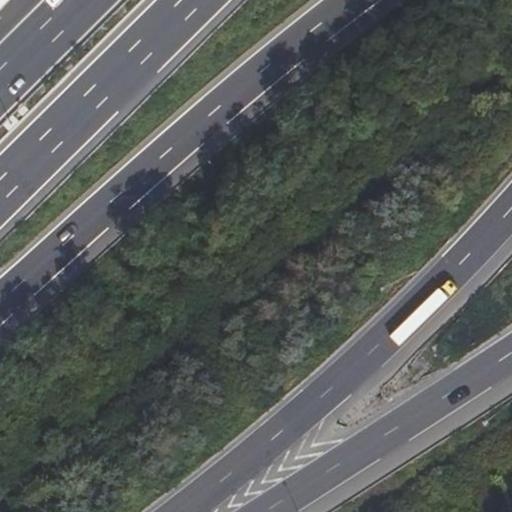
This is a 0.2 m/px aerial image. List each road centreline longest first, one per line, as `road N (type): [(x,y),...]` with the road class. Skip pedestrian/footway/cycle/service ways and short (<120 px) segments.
road 1 (motorway): [(0,309),(243,91),(360,0)]
road 2 (motorway): [(185,511),(295,426),(511,214)]
road 3 (motorway): [(272,511),(511,359)]
road 4 (motorway): [(0,189),(193,0)]
